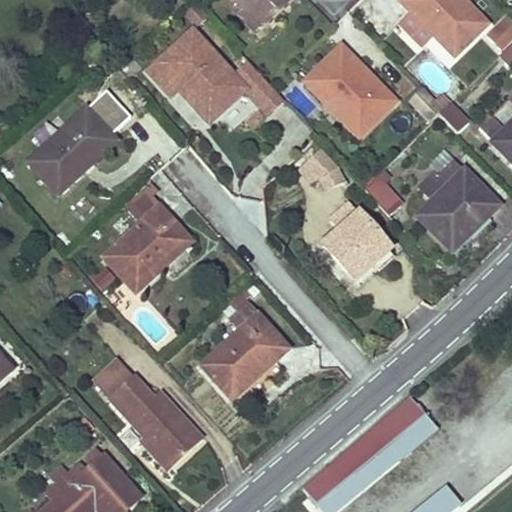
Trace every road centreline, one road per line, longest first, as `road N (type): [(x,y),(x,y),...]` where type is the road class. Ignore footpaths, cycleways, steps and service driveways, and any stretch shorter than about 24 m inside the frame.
road 1 (residential): [(233,511),(511,261)]
road 2 (unknown): [(361,396),(145,113)]
